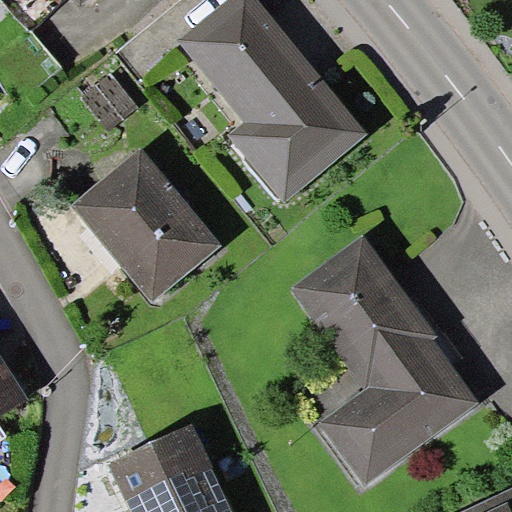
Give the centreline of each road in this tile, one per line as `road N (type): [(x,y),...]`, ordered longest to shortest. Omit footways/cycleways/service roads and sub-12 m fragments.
road 1 (residential): [(0,252),(63,358),(54,511)]
road 2 (primary): [(381,0),(511,165)]
